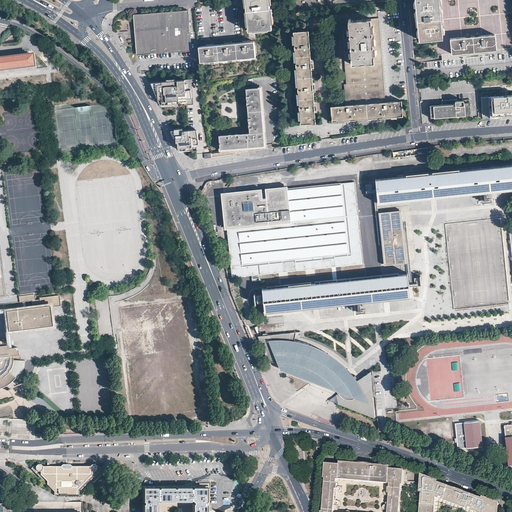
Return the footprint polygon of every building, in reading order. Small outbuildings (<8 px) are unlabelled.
[(268,29),(271,28),(268,0),(244,0),(247,31),(251,31),(252,32),(268,30),(268,29)] [(415,0),(419,40),(443,38),(439,0),(415,0)] [(136,54),(191,50),(188,10),(133,15),(135,34),(136,54)] [(332,121),(403,115),(401,100),(385,102),(378,18),(348,20),(349,27),(352,65),(345,66),(346,84),(344,84),(345,105),(331,106),(332,121)] [(343,27),(345,66),(352,65),(349,27),(343,27)] [(301,123),(315,122),(309,30),(293,31),(301,123)] [(489,50),(497,49),(495,35),(450,39),(452,54),(460,53),(460,54),(471,54),(471,52),(479,51),(479,53),(489,52),(489,50)] [(253,42),(249,42),(242,43),(231,44),(224,44),(213,46),(206,46),(198,47),(200,62),(255,56),(253,42)] [(0,69),(32,65),(31,54),(0,57),(0,69)] [(194,104),(192,79),(151,82),(161,107),(194,104)] [(221,148),(265,145),(260,88),(247,89),(250,133),(220,135),(221,148)] [(511,94),(481,97),(483,119),(486,119),(511,117),(511,94)] [(431,118),(469,115),(468,102),(464,102),(463,100),(451,101),(451,100),(442,100),(442,104),(430,105),(431,118)] [(197,150),(195,130),(172,131),(180,151),(185,151),(197,150)] [(429,148),(394,152),(394,157),(430,153),(429,148)] [(511,163),(376,178),(378,203),(435,197),(495,191),(511,189),(511,163)] [(262,188),(222,193),(234,276),(275,272),(276,286),(347,279),(345,265),(364,264),(354,182),(288,189),(288,186),(266,188),(267,198),(263,199),(262,188)] [(402,210),(379,213),(386,265),(407,262),(403,216),(402,210)] [(410,295),(409,273),(347,279),(276,286),(263,287),(266,311),(343,303),(355,301),(358,301),(410,295)] [(39,297),(40,304),(41,306),(5,311),(5,312),(7,323),(51,317),(50,306),(49,300),(52,299),(53,306),(61,305),(60,294),(39,297)] [(52,328),(51,317),(7,323),(8,334),(29,331),(52,328)] [(286,339),(269,340),(277,361),(282,372),(291,376),(307,384),(334,396),(344,400),(363,383),(360,380),(358,377),(354,373),(349,369),(344,364),(336,358),(327,352),(317,348),(308,344),(299,341),(286,339)] [(0,387),(4,386),(8,383),(12,379),(14,377),(18,379),(19,379),(20,378),(21,376),(23,372),(24,368),(25,364),(25,360),(22,361),(21,355),(19,355),(9,356),(8,348),(7,343),(2,344),(0,343),(0,342),(0,387)] [(10,347),(8,348),(9,356),(19,355),(17,347),(10,347)] [(344,400),(334,396),(332,398),(328,399),(339,404),(375,418),(372,371),(360,380),(363,383),(344,400)] [(459,448),(483,446),(481,421),(456,424),(459,448)] [(390,466),(340,462),(340,464),(326,463),(325,478),(326,478),(325,492),(336,493),(338,493),(338,490),(338,485),(338,483),(337,483),(337,478),(391,483),(390,487),(389,487),(388,490),(388,495),(388,498),(389,498),(401,499),(402,485),(403,485),(404,470),(390,469),(390,466)] [(55,492),(55,495),(81,495),(81,490),(102,467),(99,465),(93,465),(66,465),(40,465),(38,465),(35,468),(55,492)] [(422,476),(422,478),(423,478),(422,489),(421,489),(421,490),(422,490),(422,491),(423,491),(421,511),(435,511),(436,497),(479,511),(496,511),(497,505),(499,505),(499,504),(497,503),(497,502),(496,501),(495,502),(484,498),(484,497),(483,497),(483,498),(481,497),(481,498),(478,497),(477,499),(474,497),(474,496),(446,485),(445,487),(441,486),(442,484),(439,483),(439,482),(438,482),(438,481),(436,480),(436,481),(425,477),(425,476),(424,476),(423,476),(422,476)] [(207,511),(207,485),(141,485),(141,511),(207,511)] [(321,511),(334,511),(335,505),(336,503),(337,503),(337,500),(337,497),(336,497),(325,496),(323,511),(322,511),(321,511)] [(399,511),(400,503),(389,502),(387,502),(387,505),(387,507),(388,507),(388,510),(388,511),(399,511)]
